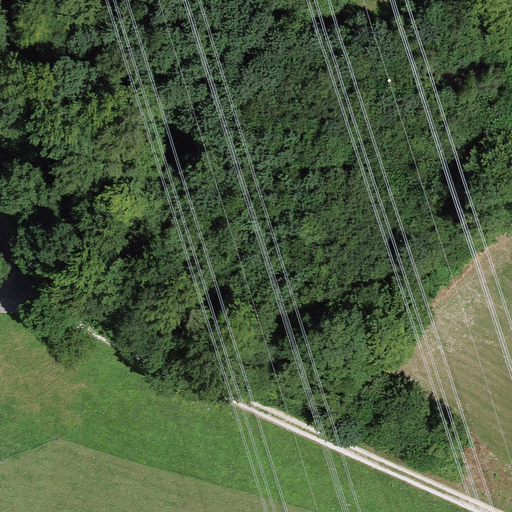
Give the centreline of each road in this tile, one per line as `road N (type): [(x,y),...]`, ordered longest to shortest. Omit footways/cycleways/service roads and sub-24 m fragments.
road 1 (track): [(0,289),(484,511)]
road 2 (track): [(369,0),(325,15),(239,0)]
